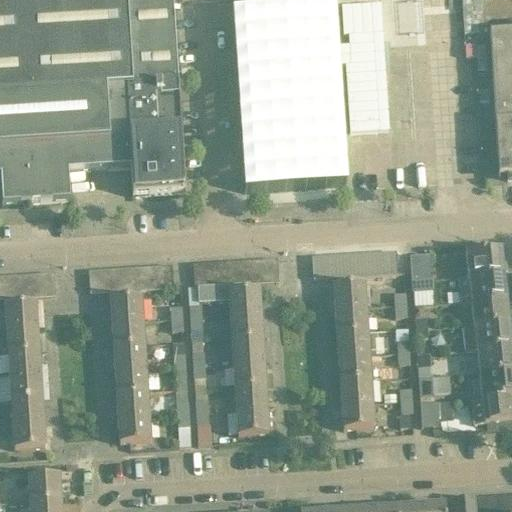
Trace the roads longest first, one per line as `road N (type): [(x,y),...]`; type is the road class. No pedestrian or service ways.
road 1 (residential): [(85,511),(84,502),(511,474)]
road 2 (residential): [(220,245),(511,225)]
road 3 (unclassified): [(220,245),(204,14)]
road 4 (residential): [(0,260),(220,245)]
